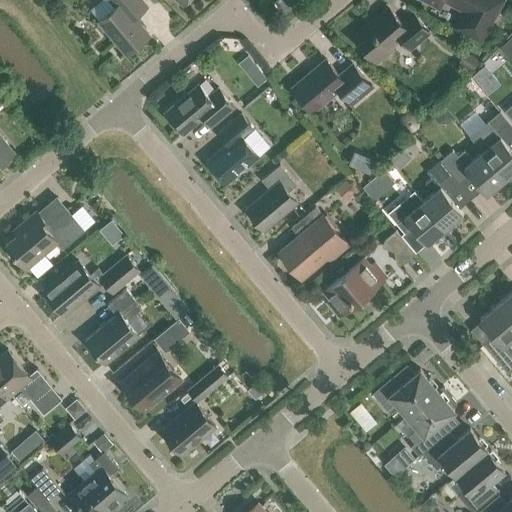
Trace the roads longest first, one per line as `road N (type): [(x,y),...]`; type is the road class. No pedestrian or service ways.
road 1 (residential): [(341,374),(120,106)]
road 2 (residential): [(120,106),(219,21),(239,19),(270,46),(283,45),(336,0)]
road 3 (residential): [(183,504),(16,309)]
road 4 (residential): [(0,206),(120,106)]
road 5 (residential): [(511,424),(416,312)]
road 6 (residential): [(511,231),(416,312)]
